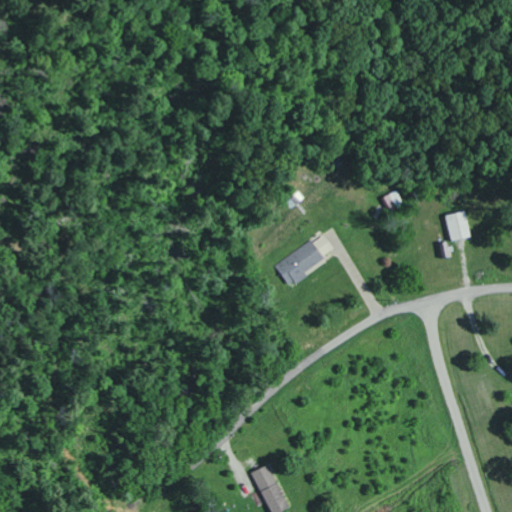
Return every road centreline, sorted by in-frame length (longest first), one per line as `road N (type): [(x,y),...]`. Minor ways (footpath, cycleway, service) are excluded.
road 1 (residential): [(187,475),(283,385),(370,326),(429,304),(511,289)]
road 2 (residential): [(429,304),(488,511)]
